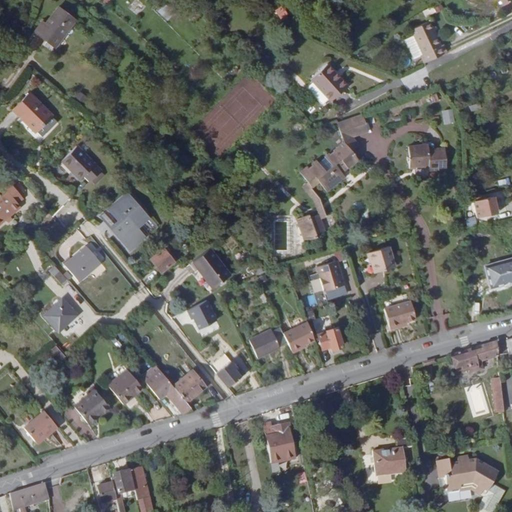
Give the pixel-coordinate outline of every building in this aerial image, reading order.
[(279,18),(286,13),(280,5),(273,10),(279,18)] [(62,6),(50,21),(66,34),(78,19),(62,6)] [(56,45),(66,34),(50,21),(40,32),(56,45)] [(417,54),(420,62),(444,50),(440,43),(437,45),(427,21),(409,30),(419,53),(417,54)] [(305,79),(325,101),(342,85),(322,64),(305,79)] [(27,93),(10,110),(32,130),(33,129),(38,123),(39,124),(48,116),(49,114),(27,93)] [(451,108),(441,110),(443,125),(453,123),(451,108)] [(367,130),(360,112),(343,119),(351,136),(367,130)] [(53,121),(48,116),(39,124),(38,123),(33,129),(39,136),(53,121)] [(351,136),(343,119),(335,122),(342,140),(351,147),(357,142),(351,136)] [(399,162),(406,161),(412,160),(412,161),(415,161),(415,160),(419,160),(419,164),(436,163),(435,142),(418,143),(418,137),(409,138),(409,139),(398,140),(398,149),(397,150),(397,154),(399,154),(399,162)] [(359,155),(351,147),(342,140),(333,149),(335,150),(331,154),(329,153),(326,156),(326,157),(321,163),(318,161),(314,166),(317,168),(313,172),(310,169),(304,176),(319,189),(324,184),(334,192),(350,175),(342,168),(347,163),(350,165),(359,155)] [(79,147),(62,161),(81,181),(85,177),(90,182),(102,171),(79,147)] [(0,223),(21,205),(18,201),(14,197),(20,192),(10,181),(5,186),(7,189),(0,194),(0,223)] [(135,223),(146,214),(124,185),(111,197),(116,203),(109,208),(119,221),(116,224),(116,225),(120,230),(117,233),(130,250),(146,237),(138,228),(135,223)] [(23,196),(20,192),(14,197),(18,201),(23,196)] [(473,196),(465,197),(470,219),(488,215),(486,208),(489,208),(487,195),(474,198),(473,196)] [(116,224),(119,221),(109,208),(102,214),(117,233),(120,230),(116,225),(116,224)] [(308,241),(318,234),(316,231),(325,224),(315,210),(306,216),(305,214),(294,221),(308,241)] [(150,218),(146,214),(135,223),(138,228),(150,218)] [(383,244),(362,250),(365,259),(368,270),(389,264),(383,244)] [(86,245),(64,263),(78,279),(100,261),(86,245)] [(170,250),(167,245),(164,248),(165,249),(151,260),(160,273),(174,263),(167,253),(170,250)] [(210,250),(203,256),(204,258),(198,262),(197,260),(193,263),(212,289),(229,277),(210,250)] [(511,259),(483,268),(490,289),(511,282),(511,259)] [(332,262),(312,268),(320,293),(341,286),(332,262)] [(68,280),(55,264),(49,268),(62,285),(68,280)] [(61,299),(43,315),(57,330),(75,314),(61,299)] [(396,324),(404,322),(412,319),(407,302),(381,311),(388,331),(397,328),(396,324)] [(196,305),(189,309),(193,315),(200,312),(196,305)] [(188,310),(175,316),(180,326),(193,320),(188,310)] [(300,347),(311,341),(304,324),(281,334),(286,344),(291,353),(300,349),(300,347)] [(324,348),(331,346),(332,349),(342,346),(335,326),(325,329),(326,332),(320,334),(324,348)] [(270,329),(249,340),(257,358),(279,348),(279,347),(286,344),(281,334),(279,328),(271,331),(270,329)] [(469,374),(480,370),(477,361),(481,360),(496,356),(494,342),(472,348),(451,354),(457,371),(467,368),(469,374)] [(225,354),(210,366),(227,387),(244,373),(239,367),(237,368),(231,360),(230,361),(225,354)] [(126,369),(107,385),(123,404),(143,388),(126,369)] [(191,369),(171,385),(184,401),(204,385),(191,369)] [(189,407),(184,401),(171,385),(158,370),(145,381),(158,398),(164,393),(173,404),(171,407),(174,410),(177,408),(181,413),(189,407)] [(464,387),(473,416),(488,412),(480,383),(464,387)] [(497,416),(503,416),(499,384),(493,385),(497,416)] [(99,411),(101,413),(109,406),(94,389),(73,406),(86,421),(99,411)] [(41,406),(21,422),(32,436),(41,429),(43,431),(54,422),(41,406)] [(88,423),(101,413),(99,411),(86,421),(88,423)] [(262,424),(267,446),(276,445),(275,444),(295,440),(292,425),(289,426),(288,423),(272,426),(271,423),(262,424)] [(34,438),(43,431),(41,429),(32,436),(34,438)] [(372,451),(375,472),(396,470),(396,474),(404,473),(401,448),(413,446),(411,437),(396,439),(397,448),(372,451)] [(444,478),(446,492),(458,490),(459,492),(469,491),(479,496),(482,490),(486,492),(498,471),(475,458),(468,460),(468,456),(456,458),(457,463),(448,464),(447,459),(435,461),(438,479),(444,478)] [(271,464),(273,473),(279,472),(278,463),(271,464)] [(141,466),(129,469),(134,490),(135,495),(137,500),(149,497),(141,466)] [(134,490),(129,469),(112,473),(112,475),(110,476),(112,482),(116,499),(116,502),(118,511),(125,511),(122,499),(121,493),(134,490)] [(101,503),(116,499),(112,482),(96,486),(100,503),(101,503)] [(41,483),(9,494),(13,510),(19,508),(24,506),(47,499),(41,483)] [(135,495),(134,490),(121,493),(122,499),(135,495)] [(152,511),(149,497),(137,500),(139,511),(152,511)] [(116,502),(116,499),(101,503),(102,507),(108,506),(108,504),(116,502)]
